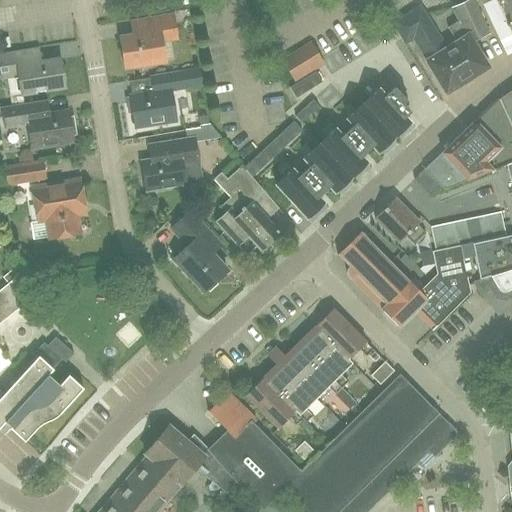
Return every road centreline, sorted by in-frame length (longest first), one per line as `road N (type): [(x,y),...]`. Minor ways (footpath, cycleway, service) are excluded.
road 1 (residential): [(209,348),(137,264),(123,229),(82,0)]
road 2 (residential): [(484,511),(475,433),(302,256)]
road 3 (residential): [(56,511),(110,435),(209,348)]
road 4 (residential): [(302,256),(465,104)]
road 5 (residential): [(209,348),(302,256)]
